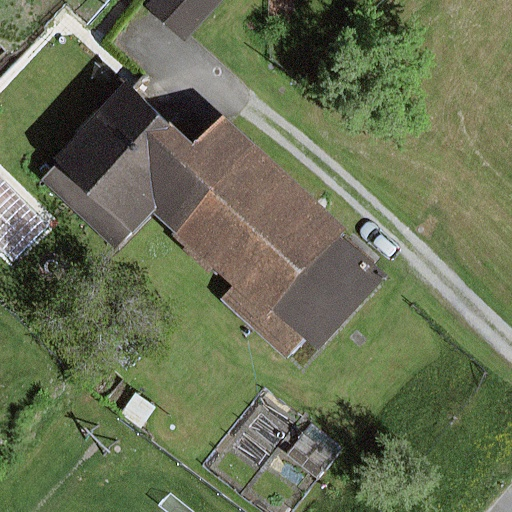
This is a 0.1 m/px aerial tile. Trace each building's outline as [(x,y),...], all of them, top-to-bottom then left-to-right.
[(230,0),(160,0),(153,7),(191,42),(230,0)] [(147,233),(166,212),(188,232),(182,238),(238,289),(228,300),(294,361),(314,340),(328,352),(397,276),(356,239),(364,231),(236,115),(213,141),(143,77),(48,182),(124,251),(143,230),(147,233)] [(49,227),(0,178),(0,250),(13,263),(49,227)] [(135,372),(170,336),(137,304),(102,340),(135,372)] [(161,408),(140,393),(125,414),(146,429),(161,408)] [(344,449),(313,425),(296,447),(327,471),(344,449)] [(118,453),(96,436),(83,452),(97,463),(105,469),(118,453)]
